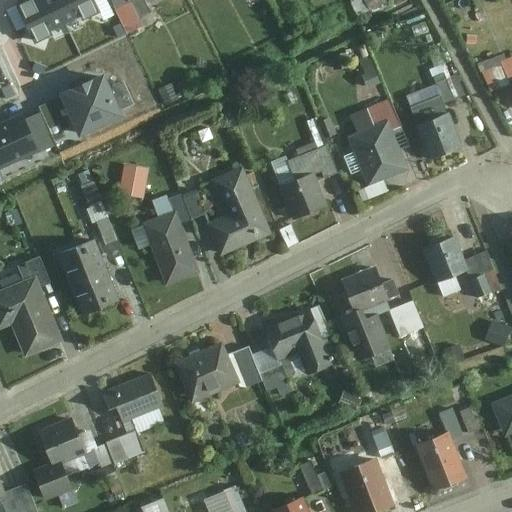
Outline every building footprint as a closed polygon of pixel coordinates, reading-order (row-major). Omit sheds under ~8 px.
[(32,45),(66,29),(51,0),(26,0),(14,6),(32,45)] [(51,0),(66,29),(99,13),(93,0),(51,0)] [(368,0),(373,11),(390,4),(388,0),(368,0)] [(103,77),(59,97),(77,138),(121,118),(103,77)] [(40,113),(24,120),(39,153),(55,146),(40,113)] [(21,114),(0,122),(0,169),(39,153),(24,120),(21,114)] [(448,114),(417,125),(429,161),(461,150),(448,114)] [(388,122),(347,138),(367,187),(408,170),(388,122)] [(148,170),(122,166),(118,196),(143,200),(148,170)] [(227,219),(208,227),(221,259),(273,237),(244,169),(212,183),(227,219)] [(315,177),(282,190),(294,221),(327,208),(315,177)] [(108,236),(118,231),(95,183),(85,188),(108,236)] [(177,214),(143,228),(167,288),(201,274),(177,214)] [(456,237),(422,249),(435,284),(469,271),(456,237)] [(96,242),(58,257),(83,320),(121,305),(96,242)] [(377,268),(342,281),(354,314),(375,306),(389,301),(377,268)] [(36,279),(0,293),(0,331),(12,327),(24,360),(62,346),(36,279)] [(418,299),(392,308),(402,337),(428,328),(418,299)] [(391,349),(375,306),(354,314),(343,318),(358,360),(391,349)] [(312,307),(264,327),(279,361),(296,354),(305,375),(335,363),(312,307)] [(511,324),(500,318),(490,337),(508,347),(511,338),(511,324)] [(224,347),(177,365),(192,405),(240,386),(224,347)] [(153,376),(103,394),(110,413),(119,409),(124,423),(165,408),(153,376)] [(511,395),(493,403),(505,435),(511,432),(511,395)] [(74,420),(40,431),(52,466),(86,455),(74,420)] [(385,455),(398,451),(392,430),(378,434),(385,455)] [(451,432),(417,445),(433,487),(467,474),(451,432)] [(378,458),(341,471),(355,511),(378,511),(395,506),(378,458)] [(309,511),(302,496),(271,509),(272,511),(309,511)]
